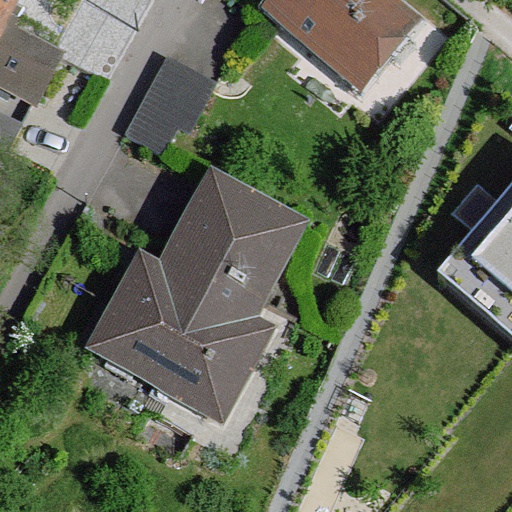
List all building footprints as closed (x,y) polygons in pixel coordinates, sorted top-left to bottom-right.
[(0,0),(0,35),(3,29),(18,0),(0,0)] [(287,0),(276,15),(365,89),(414,28),(380,0),(287,0)] [(0,35),(0,82),(37,103),(61,60),(3,29),(0,35)] [(215,90),(170,65),(128,139),(165,157),(179,129),(192,135),(215,90)] [(24,128),(1,117),(0,119),(0,151),(10,156),(24,128)] [(300,232),(217,186),(179,255),(149,308),(130,299),(101,352),(158,385),(151,398),(169,407),(218,431),(271,331),(250,319),(260,302),(300,232)] [(511,192),(439,280),(511,341),(511,192)] [(298,323),(260,302),(250,319),(271,331),(218,431),(169,407),(162,420),(234,458),(298,323)]
